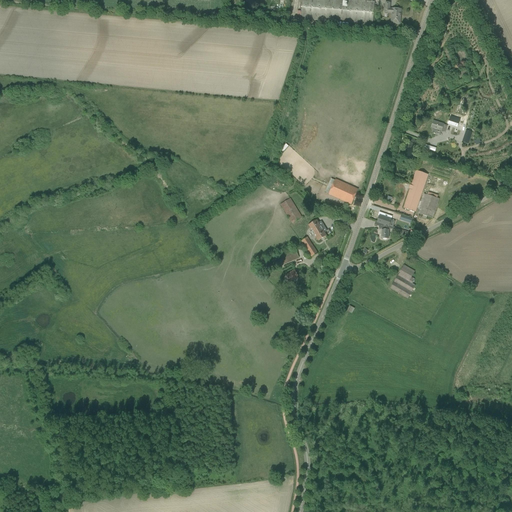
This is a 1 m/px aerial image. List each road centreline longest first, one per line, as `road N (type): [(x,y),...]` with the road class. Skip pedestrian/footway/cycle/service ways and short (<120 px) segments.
road 1 (track): [(5,0),(418,40)]
road 2 (tertiary): [(343,267),(431,0)]
road 3 (tertiary): [(299,511),(307,473),(293,413),(295,381),(343,267)]
road 4 (unclassified): [(511,186),(359,267),(343,267)]
